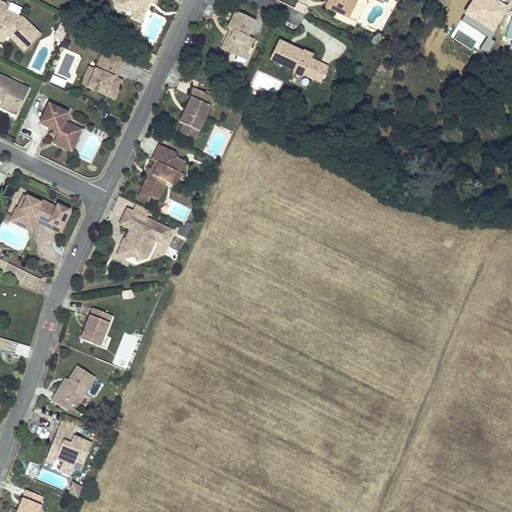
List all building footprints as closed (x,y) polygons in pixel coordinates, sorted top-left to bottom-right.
[(155,4),(156,0),(114,0),(113,1),(118,12),(128,8),(135,11),(144,16),(148,6),(146,4),(148,1),(150,2),(155,4)] [(329,10),(333,0),(328,0),(325,7),(329,10)] [(349,19),(357,0),(333,0),(329,10),(349,19)] [(493,32),(509,8),(511,9),(511,0),(473,0),(465,13),(466,14),(462,20),(489,36),(481,48),(488,52),(494,41),(491,39),(495,33),(493,32)] [(40,35),(24,19),(6,11),(8,6),(0,1),(0,37),(5,40),(7,36),(8,33),(10,35),(9,37),(25,51),(40,35)] [(140,23),(144,16),(135,11),(131,19),(140,23)] [(248,37),(255,21),(236,11),(228,28),(230,29),(234,30),(230,38),(226,39),(221,48),(238,56),(244,45),(250,47),(254,39),(248,37)] [(68,28),(59,24),(56,31),(57,32),(64,35),(65,35),(68,28)] [(230,38),(234,30),(230,29),(226,39),(230,38)] [(68,49),(70,43),(64,40),(61,46),(68,49)] [(328,68),(310,60),(312,56),(303,51),(302,53),(278,41),(270,59),(294,70),(293,73),(302,77),(304,74),(307,67),(315,70),(311,78),(321,82),(328,68)] [(113,56),(116,49),(107,45),(104,52),(113,56)] [(246,63),(252,49),(250,47),(244,45),(238,56),(236,60),(243,63),(246,63)] [(114,99),(122,81),(116,78),(113,77),(116,70),(119,71),(124,60),(113,56),(104,52),(103,51),(95,69),(87,88),(114,99)] [(153,64),(156,57),(145,52),(142,58),(153,64)] [(87,88),(95,69),(90,67),(82,85),(87,88)] [(311,78),(315,70),(307,67),(304,74),(311,78)] [(0,107),(16,115),(28,89),(0,75),(0,96),(4,98),(3,102),(0,107)] [(198,131),(214,98),(193,88),(189,97),(191,98),(186,109),(188,110),(186,113),(184,112),(180,122),(184,124),(198,131)] [(256,109),(260,101),(247,95),(243,103),(256,109)] [(70,134),(74,126),(64,122),(68,113),(49,104),(40,124),(54,131),(58,133),(57,136),(53,143),(66,149),(74,146),(78,138),(70,134)] [(198,131),(184,124),(180,132),(195,139),(198,131)] [(78,138),(82,130),(74,126),(70,134),(78,138)] [(179,173),(184,162),(176,158),(175,153),(159,146),(152,160),(155,162),(151,170),(153,176),(151,180),(147,178),(147,179),(139,196),(148,201),(150,196),(157,200),(166,182),(170,184),(175,172),(179,173)] [(175,186),(181,174),(179,173),(175,172),(170,184),(175,186)] [(21,210),(27,197),(24,195),(17,208),(21,210)] [(53,215),(57,208),(41,200),(40,203),(27,197),(21,210),(17,208),(16,208),(13,215),(10,221),(21,227),(22,224),(29,228),(35,215),(38,216),(37,218),(47,223),(45,226),(55,231),(60,219),(53,215)] [(146,218),(150,211),(136,204),(132,212),(146,218)] [(164,245),(171,230),(146,218),(132,212),(127,209),(119,224),(130,230),(126,239),(126,241),(128,241),(125,246),(121,248),(120,249),(116,255),(124,259),(131,257),(136,258),(137,261),(148,258),(144,249),(149,240),(154,239),(155,241),(164,245)] [(10,221),(13,215),(6,212),(2,221),(8,224),(10,221)] [(32,232),(36,222),(45,226),(47,223),(37,218),(38,216),(35,215),(29,228),(22,224),(21,227),(32,232)] [(186,237),(189,230),(181,227),(178,234),(186,237)] [(148,258),(155,241),(154,239),(149,240),(144,249),(148,258)] [(27,275),(25,287),(37,290),(40,278),(27,275)] [(99,347),(112,316),(93,309),(85,327),(87,328),(86,331),(84,330),(80,339),(99,347)] [(76,407),(95,378),(77,366),(68,381),(67,381),(69,382),(67,384),(66,383),(59,395),(56,393),(51,401),(67,411),(71,404),(76,407)] [(59,395),(66,383),(67,384),(69,382),(67,381),(68,381),(65,379),(56,393),(59,395)] [(76,431),(79,424),(63,418),(60,425),(76,431)] [(83,464),(91,444),(73,437),(76,431),(60,425),(55,438),(62,442),(60,448),(52,445),(48,456),(56,459),(63,462),(61,467),(72,471),(76,461),(83,464)] [(60,448),(62,442),(55,438),(52,445),(60,448)] [(54,464),(56,459),(48,456),(46,461),(54,464)] [(70,476),(72,471),(61,467),(59,471),(70,476)] [(78,498),(82,487),(75,485),(72,486),(68,494),(78,498)] [(37,511),(40,506),(39,505),(42,497),(26,491),(21,503),(23,504),(22,506),(20,505),(17,511),(37,511)]
